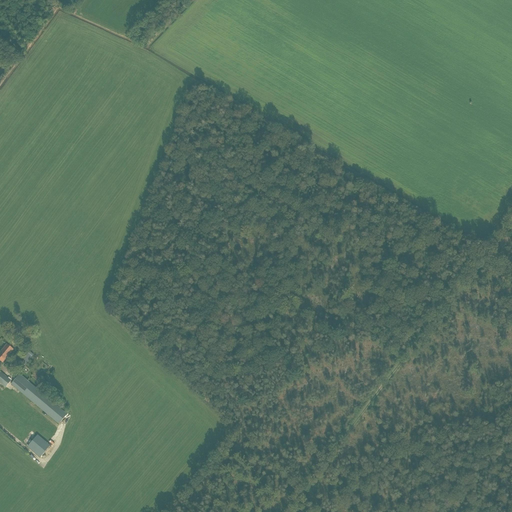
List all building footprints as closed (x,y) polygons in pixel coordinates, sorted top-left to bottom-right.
[(0,352),(0,360),(2,362),(13,350),(7,345),(0,352)] [(24,365),(33,355),(30,352),(29,353),(27,352),(22,358),(24,360),(21,363),(24,365)] [(11,381),(0,372),(0,382),(6,387),(11,381)] [(11,384),(58,424),(67,414),(19,374),(11,384)] [(37,435),(28,446),(41,457),(50,446),(47,443),(37,435)]
